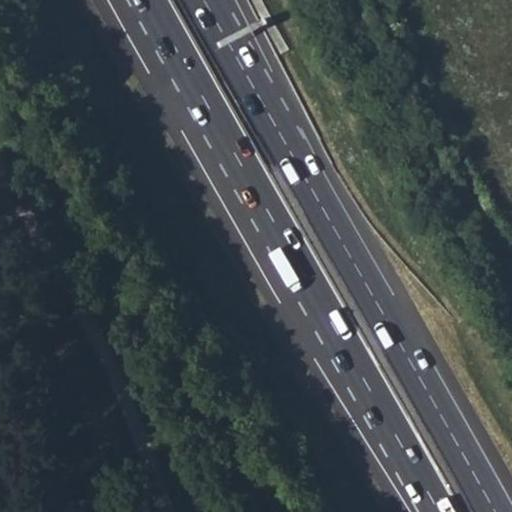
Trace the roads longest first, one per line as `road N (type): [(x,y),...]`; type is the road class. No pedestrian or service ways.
road 1 (trunk): [(495,511),(203,0)]
road 2 (trunk): [(149,0),(438,511)]
